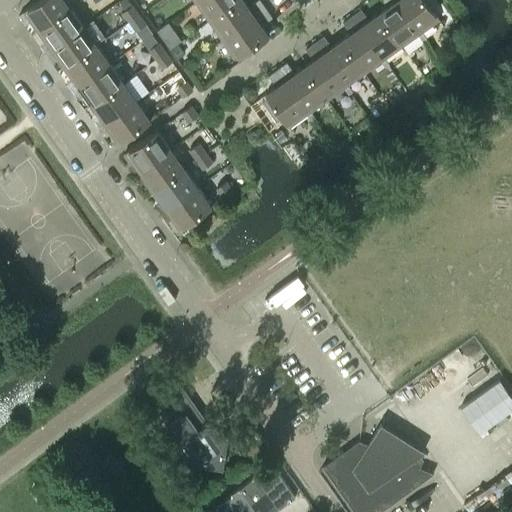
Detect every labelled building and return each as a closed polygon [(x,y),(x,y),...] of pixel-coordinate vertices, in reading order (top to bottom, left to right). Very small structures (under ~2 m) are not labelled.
[(28,18),(37,30),(70,7),(64,0),(38,0),(19,14),(24,21),(28,18)] [(197,0),(195,1),(209,20),(236,0),(197,0)] [(243,0),(236,0),(209,20),(222,39),(265,7),(260,0),(256,0),(251,4),(254,7),(250,10),(243,0)] [(391,4),(378,13),(401,45),(418,34),(420,37),(424,34),(421,31),(419,32),(396,0),(382,0),(385,3),(388,0),(391,4)] [(396,0),(419,32),(421,31),(439,18),(425,0),(396,0)] [(138,14),(132,5),(122,12),(123,12),(114,19),(120,27),(129,21),(138,14)] [(70,7),(37,30),(46,43),(42,46),(46,52),(83,26),(70,7)] [(265,7),(222,39),(236,58),(268,35),(258,21),(262,19),(264,22),(272,17),(265,7)] [(361,9),(351,15),(382,59),(384,57),(401,45),(378,13),(365,22),(363,19),(366,16),(361,9)] [(138,14),(129,21),(136,30),(145,24),(138,14)] [(354,30),(341,39),(364,72),(380,60),(383,63),(386,60),(384,57),(382,59),(351,15),(342,22),(348,29),(351,27),(354,30)] [(83,26),(46,52),(50,58),(55,55),(64,67),(96,44),(83,26)] [(323,35),(314,42),(345,85),(347,84),(364,72),(341,39),(328,49),(325,45),(329,43),(323,35)] [(158,42),(149,49),(155,58),(165,51),(158,42)] [(316,57),(303,66),(327,98),(343,87),(346,90),(349,87),(347,84),(345,85),(314,42),(305,48),(310,56),(314,53),(316,57)] [(96,44),(64,67),(73,80),(68,83),(72,89),(109,63),(96,44)] [(165,51),(155,58),(162,67),(171,60),(165,51)] [(286,62),(277,68),(308,112),(310,110),(327,98),(303,66),(291,75),(288,72),(292,69),(286,62)] [(109,63),(72,89),(77,95),(81,92),(90,105),(123,81),(109,63)] [(306,113),(308,116),(312,113),(310,110),(308,112),(277,68),(268,75),(273,82),(277,80),(279,83),(266,93),(268,96),(282,116),(289,126),(306,113)] [(185,80),(176,87),(183,96),(192,89),(185,80)] [(123,81),(90,105),(99,117),(95,120),(99,126),(136,100),(123,81)] [(268,96),(262,101),(276,120),(282,116),(268,96)] [(136,100),(99,126),(103,132),(108,129),(117,143),(150,119),(136,100)] [(191,105),(181,112),(188,121),(198,114),(191,105)] [(129,169),(134,175),(171,149),(157,129),(124,152),(134,166),(129,169)] [(189,149),(196,159),(205,152),(199,143),(189,149)] [(171,149),(134,175),(138,181),(142,178),(151,190),(184,167),(171,149)] [(205,152),(196,159),(202,168),(212,161),(205,152)] [(184,167),(151,190),(160,203),(156,206),(160,212),(197,186),(184,167)] [(212,198),(219,193),(209,177),(201,182),(212,198)] [(226,181),(216,187),(223,197),(232,190),(226,181)] [(197,186),(160,212),(164,218),(169,215),(178,228),(211,205),(197,186)] [(177,443),(191,461),(223,467),(228,435),(214,416),(205,423),(193,407),(196,405),(176,378),(166,384),(161,415),(180,441),(177,443)] [(355,511),(377,511),(433,472),(419,466),(423,458),(419,454),(423,451),(422,451),(421,451),(380,425),(381,424),(380,424),(371,439),(368,444),(359,439),(322,465),(355,511)] [(256,428),(234,445),(240,453),(242,452),(262,437),(256,428)] [(249,461),(270,447),(262,437),(242,452),(249,461)] [(271,498),(255,476),(224,498),(226,500),(216,506),(215,504),(214,505),(219,511),(268,511),(269,506),(266,502),(271,498)]
